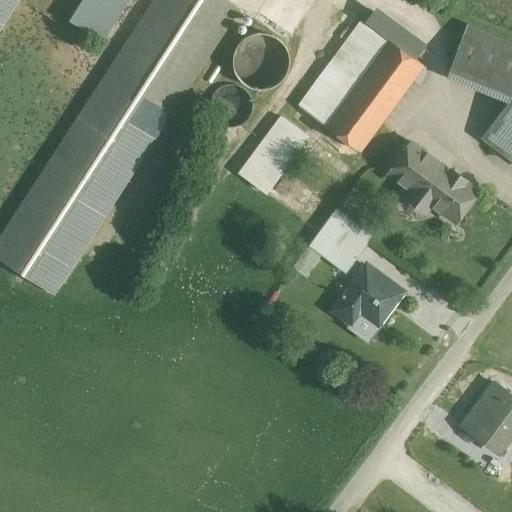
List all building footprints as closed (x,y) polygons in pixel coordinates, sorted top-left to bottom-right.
[(224,0),(159,0),(0,245),(0,257),(51,291),(235,7),(224,0)] [(0,0),(0,24),(15,0),(0,0)] [(83,0),(70,20),(103,41),(128,0),(83,0)] [(434,49),(385,13),(375,28),(423,63),(434,49)] [(375,28),(363,19),(292,116),(308,127),(315,117),(360,150),(423,63),(375,28)] [(511,38),(468,21),(450,68),(511,92),(511,38)] [(287,72),(289,61),(287,50),(281,41),(271,35),(260,33),(250,35),(240,41),(234,51),(232,62),(234,73),(241,82),(250,88),(261,90),(272,88),(281,81),(287,72)] [(251,114),(252,105),(251,96),(246,89),(238,84),(230,83),(221,84),(214,89),(209,97),(207,105),(209,114),(214,121),(221,126),(230,128),(239,126),(246,121),(251,114)] [(511,94),(497,114),(511,124),(511,94)] [(511,124),(497,114),(482,134),(502,149),(511,136),(511,124)] [(309,136),(280,115),(239,170),(267,191),(309,136)] [(511,136),(502,149),(511,156),(511,136)] [(450,171),(411,142),(388,172),(412,190),(407,197),(424,210),(429,203),(455,222),(478,191),(464,181),(464,180),(451,170),(450,171)] [(374,236),(336,209),(319,232),(337,245),(347,232),(366,246),(374,236)] [(346,274),(357,259),(337,245),(319,232),(309,246),(346,274)] [(366,246),(347,232),(337,245),(357,259),(366,246)] [(385,284),(365,269),(367,266),(366,266),(334,310),(351,323),(360,311),(378,325),(402,292),(387,281),(385,284)] [(511,395),(495,383),(462,426),(490,448),(510,421),(511,422),(511,395)]
